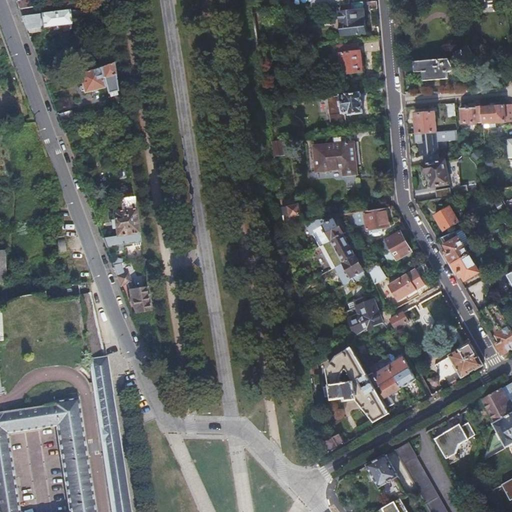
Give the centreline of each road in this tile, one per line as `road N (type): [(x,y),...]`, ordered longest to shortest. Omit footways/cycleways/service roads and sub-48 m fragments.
road 1 (residential): [(0,2),(167,425),(233,427)]
road 2 (residential): [(166,0),(233,427)]
road 3 (residential): [(394,103),(403,207),(501,371)]
road 4 (residential): [(501,371),(326,473),(305,494)]
road 5 (unknown): [(117,314),(112,347),(138,511)]
